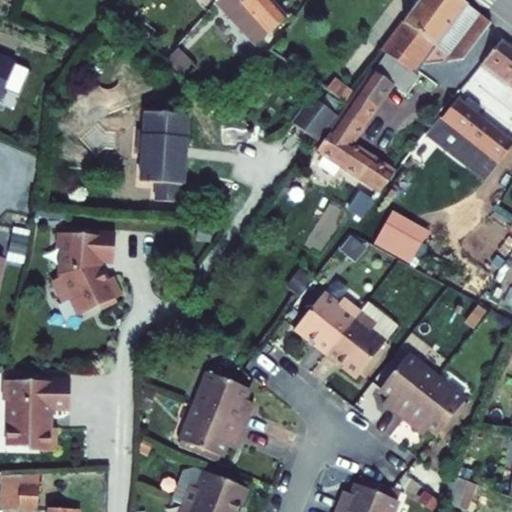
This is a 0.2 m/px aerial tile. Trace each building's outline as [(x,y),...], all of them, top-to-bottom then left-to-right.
[(211,0),(206,6),(254,45),(282,10),(269,0),(211,0)] [(442,54),(429,44),(462,0),(412,0),(383,40),(377,47),(381,50),(409,70),(418,58),(452,61),(478,26),(487,13),(477,6),(442,54)] [(477,6),(468,0),(462,0),(429,44),(442,54),(477,6)] [(476,61),(482,66),(511,86),(511,50),(493,37),(476,61)] [(169,50),(158,63),(173,75),(183,63),(169,50)] [(311,150),(363,185),(378,166),(342,140),(386,80),(402,91),(414,74),(409,70),(381,50),(311,150)] [(0,53),(0,102),(2,104),(17,59),(0,53)] [(470,81),(511,111),(511,86),(482,66),(470,81)] [(311,140),(331,114),(304,95),(285,121),(311,140)] [(465,162),(452,178),(460,183),(478,173),(486,178),(510,145),(449,100),(434,119),(480,152),(469,166),(465,162)] [(177,187),(181,117),(138,115),(137,134),(131,134),(130,155),(136,156),(134,185),(150,185),(149,203),(173,204),(174,187),(177,187)] [(350,213),(363,218),(370,200),(357,195),(350,213)] [(315,252),(346,212),(333,202),(302,243),(315,252)] [(113,237),(83,236),(83,239),(56,237),(55,251),(59,252),(58,279),(59,281),(51,285),(61,306),(69,303),(78,320),(99,310),(104,312),(111,308),(113,303),(120,299),(111,281),(104,284),(99,275),(100,265),(112,266),(113,237)] [(409,248),(400,260),(415,269),(423,257),(409,248)] [(319,299),(293,336),(324,359),(356,314),(339,303),(334,310),(319,299)] [(392,329),(361,307),(356,314),(372,326),(367,333),(381,344),(392,329)] [(372,326),(356,314),(324,359),(356,381),(382,344),(381,344),(367,333),(372,326)] [(407,356),(381,391),(398,402),(392,411),(405,420),(433,381),(421,373),(425,368),(407,356)] [(421,373),(433,381),(436,376),(425,368),(421,373)] [(204,399),(199,414),(244,433),(252,413),(242,409),(251,390),(210,374),(200,397),(204,399)] [(433,381),(447,392),(451,387),(436,376),(433,381)] [(447,392),(433,381),(405,420),(426,436),(431,426),(446,437),(472,401),(451,387),(447,392)] [(36,385),(0,386),(0,406),(5,406),(6,451),(34,451),(39,455),(55,455),(55,432),(50,432),(50,413),(67,413),(67,385),(49,385),(49,382),(35,382),(36,385)] [(200,397),(194,412),(199,414),(204,399),(200,397)] [(194,412),(188,427),(193,430),(199,414),(194,412)] [(188,427),(180,450),(220,465),(228,447),(237,450),(244,433),(199,414),(193,430),(188,427)] [(219,470),(220,465),(180,450),(177,454),(219,470)] [(511,450),(502,498),(511,499),(511,450)] [(210,471),(207,478),(245,493),(248,487),(210,471)] [(182,477),(171,504),(180,508),(187,490),(196,493),(203,476),(195,472),(182,477)] [(443,474),(434,499),(458,510),(468,483),(443,474)] [(0,511),(39,511),(40,477),(0,476),(0,511)] [(187,490),(180,508),(189,511),(237,511),(245,493),(207,478),(203,476),(196,493),(187,490)] [(335,494),(327,511),(388,511),(392,504),(350,487),(347,498),(335,494)]
